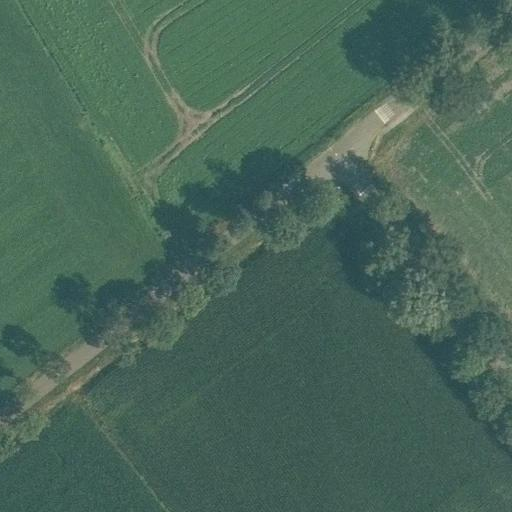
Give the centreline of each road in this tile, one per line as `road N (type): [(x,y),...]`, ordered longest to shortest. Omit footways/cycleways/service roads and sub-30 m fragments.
road 1 (unclassified): [(0,410),(330,151)]
road 2 (tertiary): [(511,374),(330,151)]
road 3 (tertiary): [(330,151),(511,10)]
